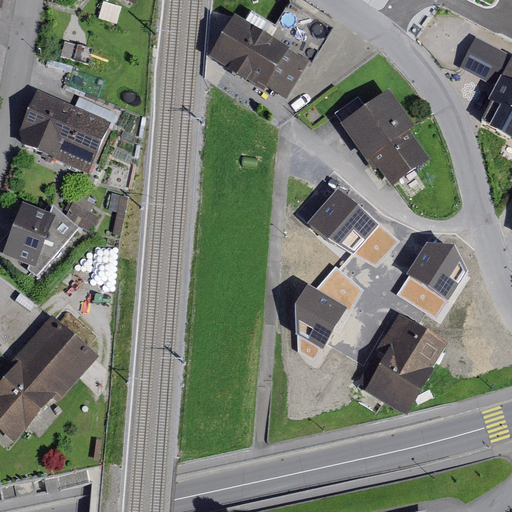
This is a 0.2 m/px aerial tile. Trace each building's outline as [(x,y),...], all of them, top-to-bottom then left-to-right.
[(253,13),(245,24),(236,19),(209,58),(286,104),(335,29),(291,2),(275,27),(253,13)] [(108,33),(81,22),(68,53),(95,64),(108,33)] [(511,58),(473,38),(457,70),(491,87),(481,104),(495,111),(483,133),(511,147),(511,58)] [(109,119),(46,92),(28,134),(91,161),(109,119)] [(388,96),(350,123),(397,187),(435,161),(388,96)] [(76,223),(36,203),(14,247),(54,268),(76,223)] [(455,340),(414,316),(373,385),(414,409),(455,340)] [(102,352),(57,319),(0,396),(0,415),(35,441),(102,352)]
